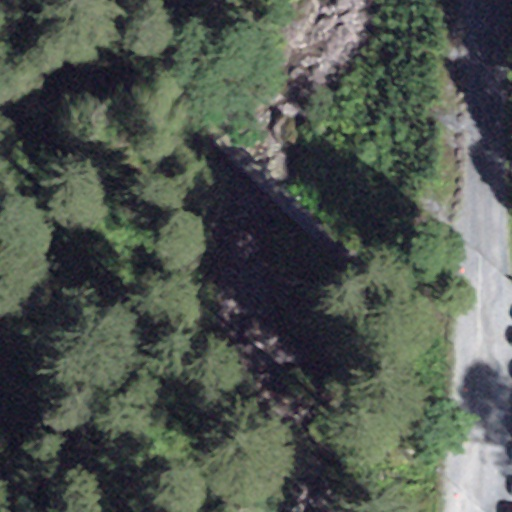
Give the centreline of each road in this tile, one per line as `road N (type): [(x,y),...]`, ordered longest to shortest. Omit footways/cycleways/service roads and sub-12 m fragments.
road 1 (track): [(489,240),(487,511)]
road 2 (unclassified): [(490,0),(489,240)]
